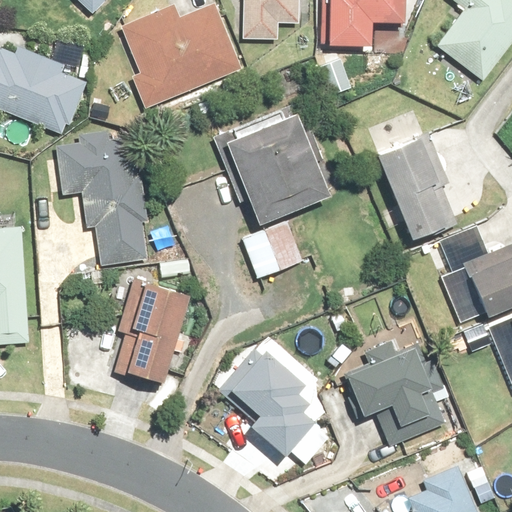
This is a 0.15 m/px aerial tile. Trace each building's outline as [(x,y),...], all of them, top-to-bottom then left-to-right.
[(80,0),(90,9),(98,0),(80,0)] [(174,0),(160,0),(119,16),(138,67),(130,70),(143,103),(241,65),(214,0),(206,0),(179,11),(174,0)] [(242,0),(241,32),(277,33),(277,17),(297,17),(297,0),(242,0)] [(328,0),(327,35),(369,37),(370,11),(403,12),(403,0),(328,0)] [(481,76),(511,35),(511,0),(461,0),(464,2),(435,41),(481,76)] [(398,34),(372,33),(371,54),(398,55),(398,34)] [(0,102),(61,127),(64,118),(70,121),(89,76),(62,65),(64,58),(17,38),(14,45),(0,39),(0,102)] [(282,103),(213,130),(247,216),(329,184),(297,102),(284,107),(282,103)] [(426,123),(376,143),(408,226),(454,208),(442,178),(447,176),(426,123)] [(78,135),(56,138),(62,188),(81,185),(85,224),(94,223),(99,262),(151,255),(141,171),(136,172),(131,129),(107,132),(106,125),(77,129),(78,135)] [(259,230),(275,272),(301,262),(286,220),(259,230)] [(0,337),(28,336),(20,221),(0,222),(0,337)] [(275,272),(259,230),(236,238),(252,280),(275,272)] [(511,236),(463,256),(485,307),(511,295),(511,236)] [(165,374),(190,278),(134,264),(118,325),(123,326),(114,361),(165,374)] [(368,355),(346,363),(362,404),(373,399),(389,440),(442,419),(429,385),(442,380),(431,354),(427,355),(419,334),(394,344),(391,337),(365,347),(368,355)] [(305,371),(266,338),(259,345),(254,341),(216,385),(285,444),(314,410),(301,399),(308,391),(297,381),(305,371)] [(478,511),(456,459),(422,473),(426,483),(405,492),(411,506),(397,511),(478,511)]
